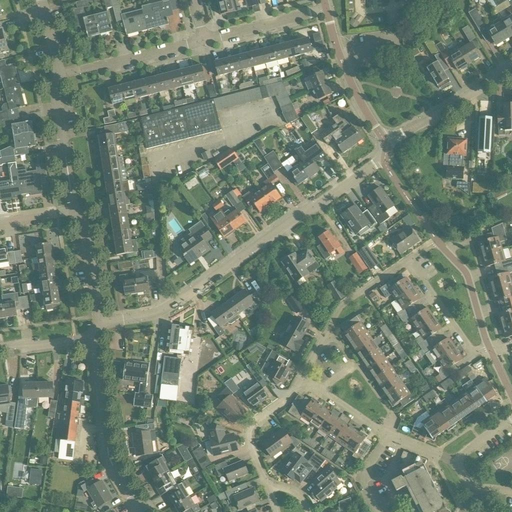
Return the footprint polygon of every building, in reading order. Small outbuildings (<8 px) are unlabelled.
[(101,35),(96,15),(86,18),(83,8),(93,5),(91,0),(86,0),(76,3),(78,9),(74,10),(77,25),(79,25),(81,30),(84,29),(84,31),(86,30),(88,38),(101,35)] [(113,7),(110,0),(103,0),(106,8),(113,7)] [(121,15),(117,0),(110,0),(113,7),(116,22),(123,20),(122,20),(123,20),(121,15)] [(230,0),(218,3),(218,4),(214,5),(216,13),(220,12),(221,15),(241,10),(239,4),(238,4),(237,0),(230,0)] [(511,0),(492,0),(497,7),(507,1),(511,8),(511,0)] [(143,10),(148,30),(159,27),(161,29),(165,28),(165,25),(168,24),(166,16),(173,14),(169,2),(163,3),(150,7),(150,4),(142,6),(143,10)] [(478,29),(485,25),(475,9),(469,13),(478,29)] [(123,20),(122,20),(123,20),(126,35),(148,30),(143,10),(121,15),(123,20)] [(96,15),(101,35),(112,32),(107,12),(96,15)] [(511,16),(501,23),(509,38),(511,36),(511,16)] [(492,23),(495,27),(487,31),(497,46),(509,38),(501,23),(498,19),(492,23)] [(462,30),(469,42),(475,39),(468,26),(462,30)] [(321,41),(319,33),(313,35),(315,43),(321,41)] [(297,41),(301,55),(313,52),(309,38),(297,41)] [(432,55),(434,54),(435,56),(440,53),(435,46),(432,40),(425,44),(432,55)] [(9,52),(6,41),(0,42),(0,58),(3,58),(2,54),(9,52)] [(301,55),(297,41),(285,44),(289,58),(301,55)] [(447,52),(441,43),(435,46),(440,53),(443,58),(448,55),(447,52)] [(471,43),(465,47),(463,43),(458,46),(469,65),(480,57),(471,43)] [(289,58),(285,44),(274,47),(277,61),(289,58)] [(447,52),(448,55),(458,71),(462,69),(463,70),(468,67),(467,65),(469,65),(458,46),(447,52)] [(277,61),(274,47),(262,50),(265,64),(277,61)] [(262,50),(250,53),(254,67),(265,64),(262,50)] [(250,53),(238,56),(242,70),(254,67),(250,53)] [(443,58),(440,53),(435,56),(434,57),(438,62),(427,69),(437,86),(449,80),(443,70),(448,67),(443,58)] [(242,70),(238,56),(227,59),(230,73),(242,70)] [(230,73),(227,59),(215,62),(218,76),(230,73)] [(0,75),(1,76),(4,89),(20,85),(14,64),(0,67),(0,75)] [(190,68),(194,85),(206,81),(202,65),(190,68)] [(190,68),(178,71),(182,88),(194,85),(190,68)] [(178,71),(167,74),(171,90),(182,88),(178,71)] [(314,89),(327,83),(322,72),(309,78),(314,89)] [(171,90),(167,74),(155,77),(159,93),(160,93),(161,98),(166,97),(165,92),(171,90)] [(271,85),(270,80),(269,76),(258,79),(260,88),(266,87),(271,85)] [(155,77),(143,80),(148,96),(159,93),(155,77)] [(143,80),(132,83),(136,99),(148,96),(143,80)] [(282,82),(272,85),(275,96),(276,96),(278,102),(289,98),(288,94),(285,88),(282,82)] [(132,83),(120,86),(124,102),(125,107),(131,105),(130,101),(136,99),(132,83)] [(327,83),(314,89),(318,101),(332,95),(327,83)] [(2,112),(0,112),(0,119),(8,118),(7,111),(9,110),(25,106),(20,85),(4,89),(8,104),(4,105),(2,108),(1,108),(2,112)] [(217,97),(213,85),(207,87),(210,99),(217,97)] [(272,85),(271,85),(266,87),(269,98),(275,96),(272,85)] [(124,102),(120,86),(108,89),(112,105),(124,102)] [(260,88),(263,100),(269,98),(266,87),(260,88)] [(263,100),(260,88),(254,90),(257,101),(263,100)] [(254,90),(248,91),(252,102),(257,101),(254,90)] [(248,91),(243,93),(246,104),(252,102),(248,91)] [(246,104),(243,93),(237,94),(240,106),(246,104)] [(237,94),(231,96),(234,107),(240,106),(237,94)] [(231,96),(225,97),(228,109),(234,107),(231,96)] [(225,97),(219,99),(222,110),(228,109),(225,97)] [(291,103),(289,98),(278,102),(280,108),(291,103)] [(186,99),(185,99),(181,100),(181,101),(173,103),(174,105),(175,105),(175,107),(187,104),(186,100),(186,99)] [(219,99),(214,100),(216,111),(222,110),(219,99)] [(160,114),(152,116),(142,118),(147,149),(221,130),(216,111),(214,100),(176,110),(164,113),(160,114)] [(292,104),(291,103),(280,108),(283,113),(282,113),(288,124),(298,119),(295,111),(292,104)] [(511,104),(503,105),(504,118),(498,118),(498,136),(505,136),(505,131),(511,130),(511,104)] [(175,105),(174,105),(162,108),(164,113),(176,110),(175,107),(175,105)] [(111,123),(117,122),(114,110),(108,112),(109,118),(103,119),(105,125),(111,123)] [(342,132),(352,147),(364,139),(359,132),(357,133),(353,128),(355,126),(344,111),(342,113),(341,112),(339,113),(340,114),(333,119),(341,130),(342,132)] [(19,116),(8,118),(0,119),(0,127),(7,126),(7,129),(13,131),(14,137),(34,134),(32,122),(21,123),(19,116)] [(493,121),(480,120),(477,160),(490,161),(493,121)] [(100,149),(117,146),(115,134),(128,132),(127,129),(126,122),(114,125),(104,127),(104,128),(105,127),(106,135),(98,137),(100,149)] [(352,147),(342,132),(338,135),(339,137),(334,141),(338,147),(336,148),(341,155),(352,147)] [(15,145),(0,152),(1,156),(0,156),(0,158),(1,158),(15,156),(29,154),(27,154),(26,148),(36,146),(35,141),(36,140),(35,135),(34,135),(34,134),(14,137),(15,145)] [(261,138),(256,140),(259,150),(265,147),(261,138)] [(451,161),(450,167),(447,167),(446,179),(463,180),(464,167),(462,167),(463,156),(465,156),(466,141),(448,139),(447,155),(449,155),(449,161),(451,161)] [(117,146),(100,149),(102,161),(119,158),(117,146)] [(234,163),(239,159),(231,148),(214,161),(221,171),(233,162),(234,163)] [(303,159),(307,156),(302,149),(292,156),(308,179),(320,170),(315,163),(313,164),(309,158),(305,161),(303,159)] [(205,161),(212,158),(209,152),(202,155),(205,161)] [(268,164),(274,173),(283,167),(288,173),(290,172),(294,178),(292,179),(297,186),(308,179),(292,156),(281,164),(273,152),(264,158),(268,164)] [(16,162),(15,156),(1,158),(2,165),(16,163),(16,162)] [(123,157),(119,158),(102,161),(104,172),(125,169),(123,157)] [(23,161),(16,162),(16,163),(18,179),(19,179),(21,195),(43,192),(40,176),(25,178),(24,171),(23,161)] [(266,187),(260,191),(270,205),(281,197),(272,184),(279,180),(274,173),(268,164),(260,170),(268,180),(264,183),(266,187)] [(329,179),(337,175),(332,167),(324,172),(329,179)] [(126,182),(125,169),(104,172),(106,185),(122,182),(126,182)] [(11,176),(0,177),(0,198),(21,195),(19,179),(18,179),(12,180),(11,176)] [(196,179),(187,183),(189,188),(199,183),(196,179)] [(124,193),(122,182),(106,185),(107,196),(124,193)] [(469,183),(457,182),(457,189),(460,189),(469,194),(469,183)] [(473,184),(473,193),(490,194),(491,185),(473,184)] [(380,188),(372,194),(368,197),(376,207),(370,211),(380,225),(390,218),(386,213),(394,206),(380,188)] [(241,202),(233,192),(233,191),(226,196),(233,207),(241,202)] [(252,192),(247,195),(243,198),(250,208),(254,205),(260,212),(270,205),(260,191),(254,195),(252,192)] [(124,193),(107,196),(109,208),(126,205),(126,206),(130,205),(128,193),(124,194),(124,193)] [(220,200),(216,203),(220,209),(224,206),(220,200)] [(128,217),(126,206),(126,205),(109,208),(111,220),(128,217)] [(371,229),(377,224),(369,213),(365,216),(362,216),(355,206),(348,212),(347,215),(343,218),(356,235),(368,225),(371,229)] [(238,211),(232,215),(229,211),(224,214),(227,218),(226,219),(234,230),(246,222),(238,211)] [(224,237),(234,230),(226,219),(227,218),(222,212),(212,220),(224,237)] [(130,229),(128,217),(111,220),(113,231),(130,229)] [(203,242),(205,241),(211,236),(201,222),(189,230),(194,237),(180,247),(185,254),(183,255),(190,264),(197,259),(196,257),(208,249),(203,242)] [(482,255),(502,250),(500,243),(507,241),(502,224),(491,229),(493,233),(490,234),(491,240),(478,243),(482,255)] [(398,250),(400,254),(419,241),(410,228),(391,240),(394,245),(393,247),(395,250),(398,250)] [(130,229),(113,231),(115,243),(132,241),(130,229)] [(323,244),(318,247),(327,259),(332,256),(331,254),(337,250),(340,255),(345,252),(341,247),(342,247),(334,237),(333,238),(329,232),(319,238),(323,244)] [(136,240),(132,241),(115,243),(117,256),(138,252),(136,240)] [(38,258),(53,256),(51,243),(36,246),(38,258)] [(16,264),(15,252),(8,253),(7,248),(0,248),(0,263),(9,262),(10,265),(16,264)] [(365,248),(359,252),(367,264),(373,259),(365,248)] [(154,256),(153,250),(141,251),(142,258),(154,256)] [(502,250),(482,255),(485,267),(498,264),(500,269),(511,265),(511,259),(506,261),(502,250)] [(288,270),(296,282),(308,274),(305,269),(315,262),(307,251),(297,258),(295,254),(289,258),(287,257),(284,260),(284,262),(283,263),(284,265),(283,267),(285,271),(288,270)] [(358,273),(367,268),(357,253),(348,259),(358,273)] [(38,258),(39,264),(33,265),(34,271),(40,270),(55,268),(53,256),(38,258)] [(119,270),(133,268),(132,262),(118,264),(119,270)] [(511,265),(500,269),(501,275),(488,279),(492,291),(511,285),(511,284),(509,274),(511,272),(511,265)] [(55,268),(40,270),(42,282),(56,280),(55,268)] [(135,279),(137,294),(150,292),(149,288),(156,286),(157,289),(157,288),(154,271),(141,273),(141,278),(135,279)] [(137,294),(135,279),(129,280),(128,275),(120,276),(121,282),(123,282),(125,296),(137,294)] [(396,301),(414,288),(407,278),(395,286),(392,281),(380,289),(386,299),(392,295),(396,301)] [(58,292),(56,280),(42,282),(44,294),(58,292)] [(327,286),(337,303),(345,298),(335,281),(327,286)] [(511,285),(492,291),(495,303),(508,299),(510,305),(511,304),(511,285)] [(414,288),(396,301),(403,310),(397,314),(401,320),(413,311),(410,306),(421,299),(414,288)] [(235,297),(228,302),(238,315),(254,304),(256,306),(261,302),(255,293),(249,297),(245,291),(236,298),(235,297)] [(61,308),(58,292),(44,294),(46,306),(46,310),(61,308)] [(378,299),(374,292),(369,295),(374,302),(378,299)] [(297,314),(304,309),(295,295),(287,300),(297,314)] [(21,297),(23,309),(29,308),(28,296),(21,297)] [(15,302),(3,304),(5,318),(17,316),(17,310),(23,309),(21,297),(14,298),(15,302)] [(237,316),(238,315),(228,302),(220,307),(221,308),(212,315),(219,325),(214,328),(220,337),(225,334),(221,327),(227,323),(227,324),(231,325),(239,319),(237,316)] [(511,304),(510,305),(511,311),(498,314),(501,326),(511,323),(511,304)] [(370,315),(375,311),(372,306),(367,310),(370,315)] [(413,311),(401,320),(405,325),(410,321),(417,331),(435,319),(428,308),(417,316),(413,311)] [(350,343),(367,332),(361,323),(364,321),(360,315),(341,328),(344,332),(341,334),(347,342),(349,341),(350,343)] [(298,340),(307,324),(295,317),(286,333),(284,332),(282,333),(280,336),(281,338),(282,340),(280,343),(294,351),(295,349),(298,351),(303,342),(298,340)] [(435,319),(417,331),(421,337),(415,341),(422,350),(434,341),(431,337),(442,329),(435,319)] [(511,323),(501,326),(505,338),(511,336),(511,323)] [(384,333),(388,330),(385,325),(380,329),(384,333)] [(178,354),(181,327),(170,326),(166,353),(178,354)] [(192,328),(181,327),(178,354),(189,355),(192,328)] [(388,330),(384,333),(387,338),(392,335),(388,330)] [(367,332),(350,343),(357,352),(373,341),(367,332)] [(437,346),(434,341),(422,350),(426,355),(431,351),(438,361),(456,349),(449,339),(437,346)] [(256,349),(264,353),(267,347),(255,341),(250,351),(254,353),(256,349)] [(373,341),(357,352),(363,361),(379,350),(373,341)] [(396,351),(401,348),(397,343),(392,346),(396,351)] [(401,348),(396,351),(399,356),(404,352),(401,348)] [(456,349),(438,361),(442,366),(439,375),(443,380),(455,372),(452,367),(463,359),(456,349)] [(385,358),(379,350),(363,361),(369,370),(385,358)] [(283,383),(291,370),(286,367),(290,360),(278,354),(267,374),(269,375),(274,378),(273,380),(277,385),(281,382),(283,383)] [(163,376),(161,385),(178,387),(182,359),(165,357),(163,376)] [(391,367),(385,358),(369,370),(375,379),(391,367)] [(408,369),(413,365),(410,361),(405,364),(408,369)] [(145,395),(146,383),(147,383),(149,364),(134,362),(133,364),(125,363),(123,380),(140,382),(139,394),(135,394),(133,406),(151,408),(153,396),(145,395)] [(413,365),(408,369),(411,374),(416,370),(413,365)] [(253,408),(268,396),(263,389),(268,385),(254,366),(249,370),(259,383),(243,395),(253,408)] [(463,370),(467,375),(471,371),(468,366),(463,370)] [(398,376),(391,367),(375,379),(381,388),(398,376)] [(467,375),(463,370),(458,373),(462,378),(467,375)] [(265,382),(269,375),(267,374),(262,371),(260,375),(265,382)] [(398,376),(381,388),(387,396),(404,385),(398,376)] [(67,392),(68,392),(68,391),(75,392),(73,403),(84,404),(85,398),(81,398),(82,394),(83,394),(84,383),(83,383),(82,381),(71,379),(70,381),(68,381),(68,383),(62,382),(61,390),(67,391),(67,392)] [(446,382),(449,387),(454,384),(450,379),(446,382)] [(475,386),(488,405),(492,402),(490,400),(497,395),(485,379),(475,386)] [(449,387),(446,382),(441,385),(444,390),(449,387)] [(53,383),(38,384),(39,398),(53,397),(53,383)] [(37,408),(39,398),(38,384),(24,384),(24,396),(19,396),(15,428),(24,430),(27,408),(37,408)] [(404,385),(387,396),(389,399),(387,401),(393,408),(400,403),(404,408),(414,400),(404,385)] [(8,386),(0,387),(0,405),(11,404),(10,397),(12,397),(10,387),(8,387),(8,386)] [(475,386),(466,392),(477,409),(482,405),(484,407),(488,405),(475,386)] [(234,424),(246,413),(231,397),(234,394),(227,387),(216,398),(222,404),(218,409),(224,415),(225,414),(234,424)] [(68,392),(67,401),(64,401),(62,412),(60,412),(56,440),(62,440),(60,453),(59,459),(72,460),(75,442),(79,413),(81,414),(82,406),(84,406),(84,404),(73,403),(75,392),(68,391),(68,392)] [(432,391),(428,394),(431,399),(436,396),(432,391)] [(466,392),(457,398),(470,417),(474,414),(472,412),(477,409),(466,392)] [(431,399),(428,394),(423,398),(427,403),(431,399)] [(310,423),(321,407),(319,405),(320,403),(312,398),(310,400),(306,397),(298,409),(293,406),(288,413),(299,420),(301,417),(310,423)] [(470,417),(457,398),(448,405),(459,421),(464,418),(466,420),(470,417)] [(448,405),(444,400),(436,406),(439,411),(452,429),(456,427),(455,424),(459,421),(448,405)] [(51,401),(48,418),(55,419),(57,402),(51,401)] [(330,413),(321,407),(310,423),(319,429),(330,413)] [(439,411),(430,417),(442,433),(447,430),(448,432),(452,429),(439,411)] [(330,413),(319,429),(328,436),(339,419),(330,413)] [(442,433),(430,417),(421,423),(423,426),(420,429),(414,427),(412,432),(425,438),(435,442),(437,437),(442,433)] [(348,425),(339,419),(328,436),(337,442),(348,425)] [(150,432),(155,432),(154,424),(135,426),(136,433),(133,434),(134,442),(135,442),(136,457),(153,454),(150,432)] [(214,456),(237,450),(234,435),(225,437),(223,431),(224,428),(210,425),(209,430),(211,441),(210,441),(214,456)] [(357,431),(348,425),(337,442),(346,448),(357,431)] [(282,429),(262,444),(272,457),(292,443),(295,448),(301,444),(298,442),(292,436),(289,439),(282,429)] [(357,431),(346,448),(354,454),(352,457),(359,461),(370,445),(365,442),(368,436),(361,431),(359,433),(357,431)] [(308,445),(312,440),(307,437),(304,442),(308,445)] [(317,443),(312,440),(308,445),(313,448),(317,443)] [(178,447),(185,462),(193,457),(186,443),(178,447)] [(203,469),(212,463),(202,446),(193,451),(203,469)] [(326,457),(329,452),(325,449),(321,454),(326,457)] [(329,452),(326,457),(331,461),(334,456),(329,452)] [(427,461),(421,458),(418,457),(417,457),(404,452),(403,454),(407,462),(400,466),(403,471),(402,471),(405,478),(403,479),(402,477),(392,482),(397,492),(409,485),(422,511),(450,511),(446,509),(425,466),(427,461)] [(308,462),(307,464),(313,468),(312,469),(316,473),(325,461),(315,453),(308,462)] [(154,481),(169,472),(164,463),(166,462),(163,456),(144,468),(147,473),(149,472),(154,481)] [(301,484),(313,468),(307,464),(308,462),(301,457),(297,462),(292,459),(282,471),(294,481),(295,479),(301,484)] [(192,458),(187,461),(191,469),(196,466),(192,458)] [(340,467),(343,462),(338,458),(335,463),(340,467)] [(230,482),(249,474),(243,461),(228,467),(226,462),(215,466),(219,476),(226,473),(230,482)] [(211,474),(208,468),(203,471),(206,477),(211,474)] [(342,484),(337,478),(329,468),(317,478),(321,483),(319,484),(319,486),(312,492),(314,493),(313,496),(317,500),(320,500),(321,502),(327,497),(329,498),(332,494),(332,492),(342,484)] [(169,472),(154,481),(159,489),(157,490),(161,496),(165,494),(180,485),(179,484),(176,479),(174,480),(169,472)] [(98,508),(112,499),(102,481),(96,485),(93,479),(81,487),(84,492),(88,490),(94,502),(91,504),(94,509),(98,507),(98,508)] [(184,482),(179,484),(180,485),(165,494),(168,499),(170,498),(175,506),(190,497),(185,489),(187,488),(184,482)] [(246,484),(225,492),(218,496),(220,502),(228,498),(229,501),(235,498),(240,510),(258,502),(257,500),(258,498),(256,492),(254,492),(253,489),(249,491),(246,484)] [(8,487),(6,496),(22,498),(23,489),(8,487)] [(216,500),(213,496),(206,499),(209,504),(216,500)] [(195,506),(190,497),(175,506),(178,511),(196,511),(200,510),(197,505),(195,506)] [(219,505),(216,500),(210,504),(213,509),(219,505)]
